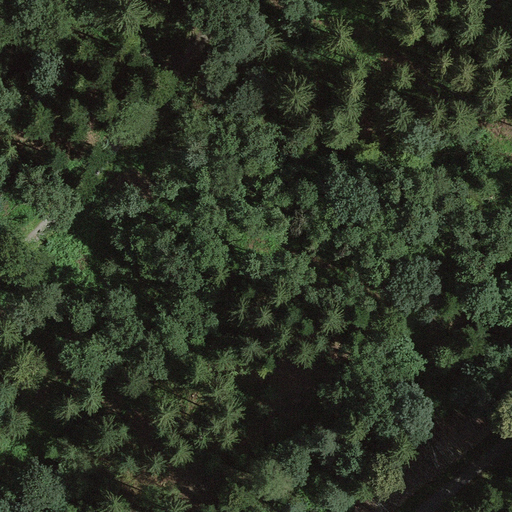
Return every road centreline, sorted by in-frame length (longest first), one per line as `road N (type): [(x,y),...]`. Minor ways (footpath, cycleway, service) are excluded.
road 1 (track): [(0,288),(49,247),(248,0)]
road 2 (track): [(511,428),(420,511)]
